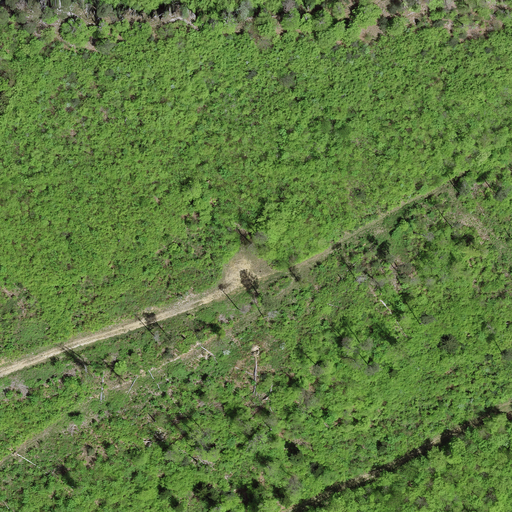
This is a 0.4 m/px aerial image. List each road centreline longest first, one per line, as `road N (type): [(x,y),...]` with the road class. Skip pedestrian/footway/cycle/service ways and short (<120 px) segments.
road 1 (track): [(0,464),(74,414),(192,355),(284,294),(313,259),(511,142)]
road 2 (track): [(313,259),(0,370)]
road 3 (track): [(287,511),(511,400)]
